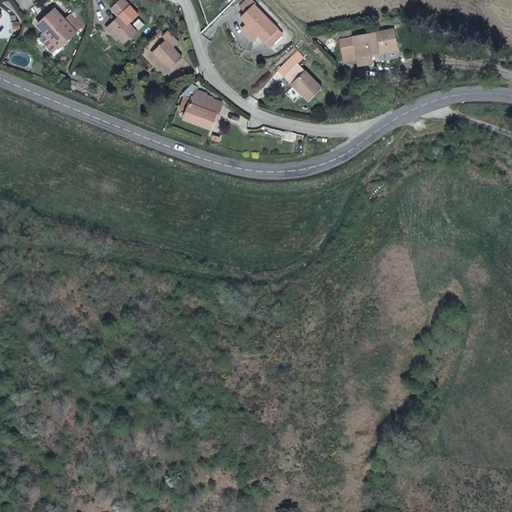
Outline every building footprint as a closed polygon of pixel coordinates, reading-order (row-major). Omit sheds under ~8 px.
[(123,0),(120,0),(111,8),(118,17),(108,26),(124,44),(137,33),(121,15),(129,7),(123,0)] [(248,25),(259,35),(270,46),(282,34),(255,6),(257,4),(252,0),(247,0),(240,8),(246,14),(242,18),(248,25)] [(49,3),(32,19),(59,48),(76,33),(49,3)] [(253,41),(259,35),(248,25),(242,30),(253,41)] [(370,63),(369,56),(368,53),(387,50),(386,45),(396,43),(393,30),(340,39),(344,62),(358,59),(359,65),(370,63)] [(166,40),(153,52),(170,69),(182,58),(173,48),(178,43),(168,32),(162,36),(166,40)] [(369,56),(397,50),(396,43),(386,45),(387,50),(368,53),(369,56)] [(297,65),(285,77),(309,101),(321,89),(297,65)] [(193,83),(182,91),(185,96),(180,108),(187,111),(184,119),(209,129),(214,119),(216,120),(222,105),(218,103),(218,101),(213,99),(213,97),(207,95),(207,94),(197,91),(197,87),(193,83)]
